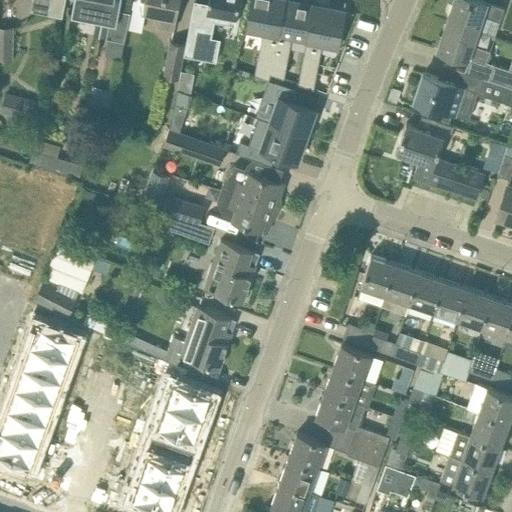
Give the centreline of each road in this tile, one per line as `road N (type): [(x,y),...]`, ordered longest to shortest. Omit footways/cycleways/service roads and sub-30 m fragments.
road 1 (residential): [(222,500),(331,192)]
road 2 (residential): [(331,192),(405,0)]
road 3 (residential): [(511,257),(331,192)]
